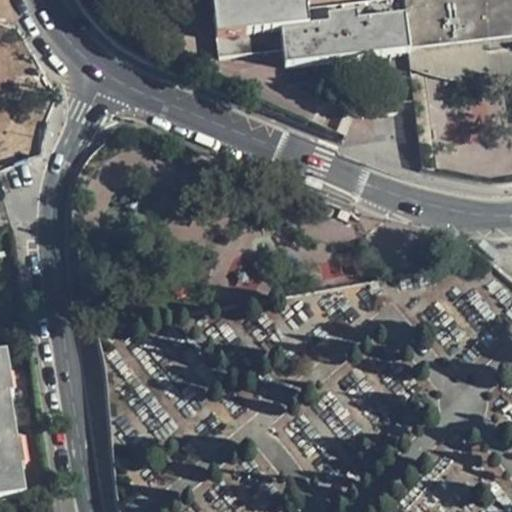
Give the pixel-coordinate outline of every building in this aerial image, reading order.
[(206,0),(214,61),(243,58),(240,39),(277,34),(279,53),(281,70),(511,42),(511,0),(426,0),(371,6),(372,16),(305,25),(303,14),(301,0),(206,0)] [(372,16),(371,6),(303,14),(305,25),(372,16)] [(240,39),(243,58),(279,53),(277,34),(240,39)] [(404,72),(417,169),(436,175),(421,70),(404,72)] [(394,109),(389,74),(341,79),(346,109),(359,113),(394,109)] [(492,283),(499,275),(488,265),(461,245),(456,252),(470,260),(479,267),(475,272),(492,283)] [(0,364),(0,501),(20,499),(2,364),(0,364)]
